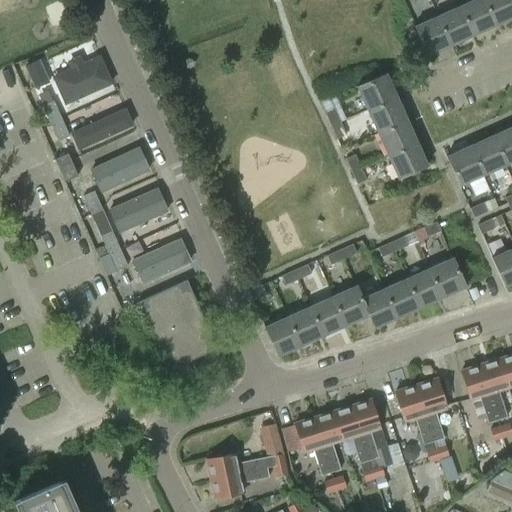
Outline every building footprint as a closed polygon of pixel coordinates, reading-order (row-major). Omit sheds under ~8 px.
[(484,0),(474,0),(460,6),(473,35),(496,25),(484,0)] [(511,0),(484,0),(496,25),(511,18),(511,0)] [(460,6),(438,16),(450,46),(473,35),(460,6)] [(438,16),(414,27),(427,56),(450,46),(438,16)] [(115,86),(96,42),(46,63),(66,108),(115,86)] [(38,60),(24,66),(34,88),(48,82),(38,60)] [(367,111),(396,98),(385,75),(356,88),(367,111)] [(406,120),(396,98),(367,111),(377,133),(406,120)] [(41,106),(49,123),(60,119),(52,101),(41,106)] [(127,111),(73,133),(81,153),(135,130),(127,111)] [(334,111),(325,115),(330,128),(339,124),(334,111)] [(60,119),(49,123),(57,141),(67,136),(60,119)] [(406,120),(377,133),(387,155),(416,142),(406,120)] [(339,124),(330,128),(336,140),(337,140),(345,136),(339,124)] [(511,127),(491,137),(505,166),(511,162),(511,127)] [(505,166),(491,137),(469,147),(482,176),(505,166)] [(427,166),(416,142),(387,155),(398,179),(427,166)] [(153,171),(141,147),(91,171),(103,195),(153,171)] [(482,176),(469,147),(445,157),(459,186),(482,176)] [(76,177),(66,154),(53,160),(63,182),(76,177)] [(345,160),(351,172),(360,168),(354,155),(345,160)] [(360,168),(351,172),(356,185),(366,181),(360,168)] [(161,187),(108,211),(120,236),(172,212),(161,187)] [(93,192),(81,196),(89,214),(100,209),(101,209),(93,192)] [(483,203),(469,209),(473,218),(487,212),(483,203)] [(100,209),(89,214),(99,236),(110,231),(101,209),(100,209)] [(499,215),(490,219),(494,229),(503,224),(499,215)] [(490,219),(476,226),(480,235),(494,229),(490,219)] [(436,223),(423,229),(427,238),(440,232),(436,223)] [(107,254),(118,249),(110,231),(99,236),(107,254)] [(403,237),(391,243),(395,252),(407,247),(403,237)] [(178,240),(133,260),(144,284),(189,264),(178,240)] [(391,243),(378,249),(382,258),(395,252),(391,243)] [(352,245),(339,251),(343,260),(356,254),(352,245)] [(511,284),(511,248),(491,258),(504,288),(511,284)] [(125,266),(118,249),(107,254),(114,271),(125,266)] [(327,257),(326,257),(330,266),(331,266),(343,260),(339,251),(327,257)] [(114,271),(107,254),(98,258),(102,267),(106,276),(116,272),(115,271),(114,271)] [(452,259),(429,269),(441,297),(465,287),(452,259)] [(307,265),(294,271),(298,281),(311,275),(307,265)] [(429,269),(406,279),(419,307),(441,297),(429,269)] [(294,271),(281,277),(285,286),(298,281),(294,271)] [(419,307),(406,279),(383,289),(396,318),(419,307)] [(165,372),(195,358),(215,349),(185,281),(134,303),(165,372)] [(261,286),(248,292),(252,301),(265,295),(261,286)] [(361,299),(362,299),(356,287),(333,298),(346,327),(368,317),(369,317),(361,299)] [(383,289),(362,299),(361,299),(369,317),(368,317),(373,328),(396,318),(383,289)] [(333,298),(310,308),(323,337),(346,327),(333,298)] [(323,337),(310,308),(287,318),(300,347),(323,337)] [(300,347),(287,318),(264,328),(277,358),(300,347)] [(511,355),(497,360),(506,388),(511,386),(511,355)] [(497,360),(479,366),(496,421),(506,417),(497,391),(506,388),(497,360)] [(496,421),(479,366),(459,372),(468,400),(478,397),(487,424),(496,421)] [(436,380),(414,387),(432,442),(442,439),(434,413),(445,409),(436,380)] [(432,442),(414,387),(393,394),(402,423),(414,419),(422,445),(432,442)] [(377,459),(368,432),(379,428),(370,401),(350,407),(368,461),(377,459)] [(350,407),(331,413),(340,441),(349,437),(358,464),(368,461),(350,407)] [(331,413),(313,419),(330,473),(339,470),(330,444),(340,441),(331,413)] [(330,473),(313,419),(293,426),(301,453),(312,449),(320,476),(330,473)] [(274,420),(260,425),(268,455),(283,450),(274,420)] [(508,425),(498,428),(502,439),(511,436),(508,425)] [(502,439),(498,428),(489,431),(493,442),(502,439)] [(434,450),(438,462),(448,458),(444,446),(434,450)] [(438,462),(434,450),(426,452),(430,464),(438,462)] [(264,459),(236,465),(234,454),(206,460),(210,480),(266,468),(264,459)] [(275,476),(287,474),(283,455),(271,458),(275,476)] [(454,473),(450,459),(440,462),(444,476),(454,473)] [(370,468),(373,480),(383,477),(379,465),(370,468)] [(266,468),(210,480),(214,500),(243,494),(240,484),(268,478),(266,468)] [(373,480),(370,468),(361,471),(364,483),(373,480)] [(332,480),(334,487),(343,484),(340,477),(332,480)] [(334,487),(332,480),(323,483),(325,490),(334,487)] [(511,488),(491,480),(487,491),(511,501),(511,488)] [(24,511),(71,511),(58,482),(19,499),(24,511)] [(289,511),(300,511),(303,511),(299,502),(288,508),(289,511)]
